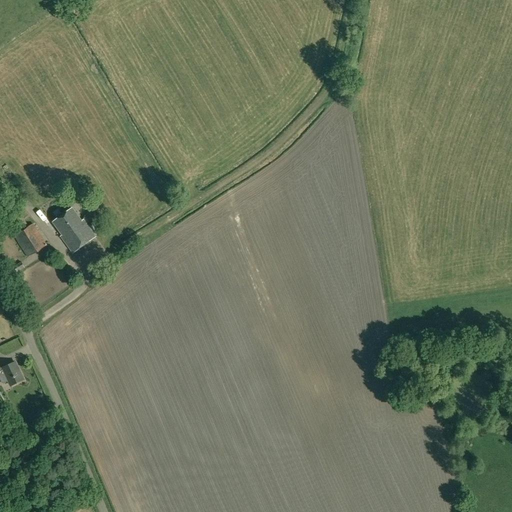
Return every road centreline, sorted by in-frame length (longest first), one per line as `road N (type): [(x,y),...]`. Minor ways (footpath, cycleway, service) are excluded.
road 1 (track): [(94,270),(287,140),(323,103),(346,59),(355,0)]
road 2 (unclassified): [(104,511),(0,279)]
